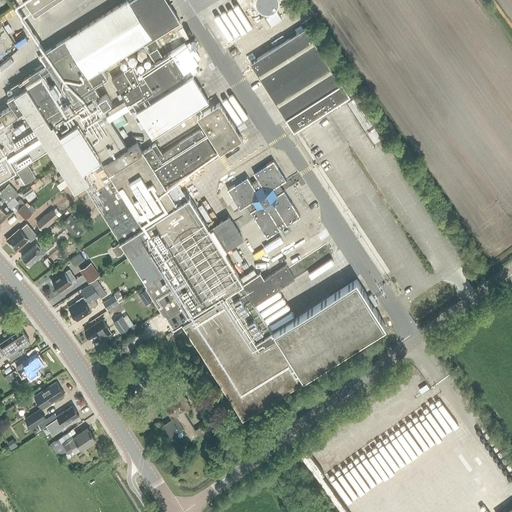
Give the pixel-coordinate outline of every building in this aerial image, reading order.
[(177,17),(166,0),(130,0),(129,1),(128,0),(127,0),(40,55),(46,64),(23,79),(28,86),(8,99),(7,99),(11,105),(12,106),(0,113),(0,115),(4,122),(0,124),(0,180),(16,170),(16,169),(49,149),(75,189),(77,188),(84,184),(120,241),(119,242),(148,288),(145,290),(160,314),(163,311),(173,327),(182,321),(243,417),(304,378),(386,326),(356,280),(274,332),(275,333),(273,334),(256,307),(254,304),(282,286),(294,278),(286,265),(285,266),(264,279),(260,273),(257,275),(244,283),(243,283),(240,278),(224,252),(209,228),(190,199),(188,200),(177,182),(217,156),(200,130),(163,154),(162,153),(156,143),(142,152),(136,143),(128,148),(95,97),(99,94),(94,86),(107,78),(101,69),(112,62),(152,37),(179,19),(177,17)] [(24,0),(35,15),(57,0),(24,0)] [(254,0),(263,13),(282,0),(254,0)] [(276,11),(266,17),(271,26),(282,19),(276,11)] [(305,28),(250,62),(293,131),(350,95),(342,82),(340,83),(305,28)] [(135,108),(153,137),(209,101),(193,75),(198,72),(195,66),(199,63),(185,43),(163,57),(157,47),(149,52),(155,62),(139,72),(134,64),(112,79),(131,110),(135,108)] [(106,94),(98,99),(104,108),(112,103),(106,94)] [(352,100),(374,143),(383,139),(361,96),(352,100)] [(220,153),(243,139),(220,103),(197,117),(220,153)] [(266,238),(280,230),(300,217),(280,184),(286,180),(273,161),(253,174),(257,180),(252,183),(247,177),(227,190),(240,210),(246,206),(266,238)] [(17,171),(25,184),(36,177),(28,165),(17,171)] [(14,197),(18,193),(9,184),(0,191),(0,208),(11,198),(12,198),(14,197)] [(22,192),(25,196),(34,190),(30,185),(22,192)] [(18,201),(14,197),(12,198),(11,198),(0,208),(0,223),(5,218),(6,219),(11,215),(10,215),(12,212),(10,210),(14,206),(26,219),(35,210),(30,205),(28,207),(20,199),(18,201)] [(52,209),(36,223),(42,230),(61,214),(56,208),(53,211),(52,209)] [(70,214),(61,222),(74,237),(83,230),(70,214)] [(27,223),(23,226),(5,240),(14,251),(29,239),(31,241),(37,235),(27,223)] [(48,238),(43,244),(39,247),(36,244),(21,257),(23,258),(21,259),(26,264),(27,263),(29,265),(47,249),(53,244),(48,238)] [(117,244),(111,248),(117,257),(123,253),(117,244)] [(85,260),(79,252),(70,259),(75,267),(85,260)] [(308,279),(331,266),(328,261),(305,274),(308,279)] [(91,262),(80,270),(88,283),(100,275),(91,262)] [(70,282),(74,279),(68,270),(52,281),(56,286),(54,287),(56,291),(58,290),(59,291),(70,283),(70,282)] [(93,300),(99,295),(101,298),(106,294),(97,281),(81,292),(84,297),(77,302),(77,303),(68,309),(77,320),(88,313),(87,312),(90,310),(89,309),(96,304),(93,300)] [(115,295),(103,303),(107,310),(119,302),(115,295)] [(276,306),(289,302),(287,297),(275,302),(276,306)] [(122,316),(113,322),(120,334),(130,328),(127,323),(131,321),(126,314),(123,316),(122,316)] [(84,331),(89,339),(96,335),(100,341),(110,334),(107,328),(102,320),(97,323),(96,323),(91,326),(91,327),(84,331)] [(7,339),(0,343),(0,351),(3,356),(7,353),(12,360),(22,353),(20,349),(23,347),(23,346),(29,342),(28,339),(25,334),(25,335),(21,329),(13,334),(6,338),(7,339)] [(41,373),(37,368),(44,364),(37,353),(24,361),(24,362),(20,365),(30,380),(41,373)] [(188,388),(181,377),(168,385),(177,399),(164,407),(171,418),(163,423),(171,436),(183,428),(191,440),(201,433),(206,441),(213,437),(204,424),(195,429),(184,412),(191,407),(181,392),(188,388)] [(56,382),(34,396),(42,409),(64,394),(56,382)] [(72,421),(72,420),(79,416),(72,406),(57,416),(55,414),(38,425),(41,429),(51,422),(55,429),(62,425),(63,426),(68,423),(69,423),(71,423),(72,421)] [(31,429),(46,419),(40,409),(24,419),(31,429)] [(75,436),(74,434),(70,437),(67,433),(51,444),(59,456),(62,454),(66,460),(95,440),(87,428),(75,436)]
